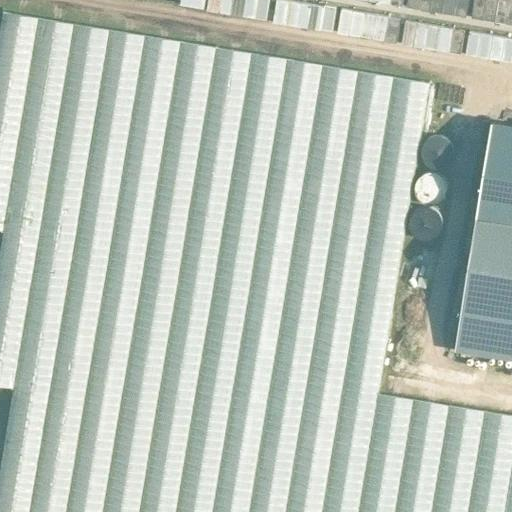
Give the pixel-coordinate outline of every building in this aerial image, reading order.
[(511,0),(306,0),(303,18),(511,51),(511,0)] [(61,20),(0,374),(0,511),(88,511),(79,480),(112,486),(157,226),(161,227),(172,215),(189,230),(194,206),(308,225),(307,235),(331,239),(326,268),(349,288),(337,291),(353,306),(356,289),(392,403),(446,86),(61,20)] [(511,124),(491,121),(476,214),(461,309),(511,317),(511,124)] [(446,140),(442,156),(470,163),(474,147),(446,140)] [(511,511),(511,413),(396,396),(454,497),(486,478),(506,511),(511,511)]
